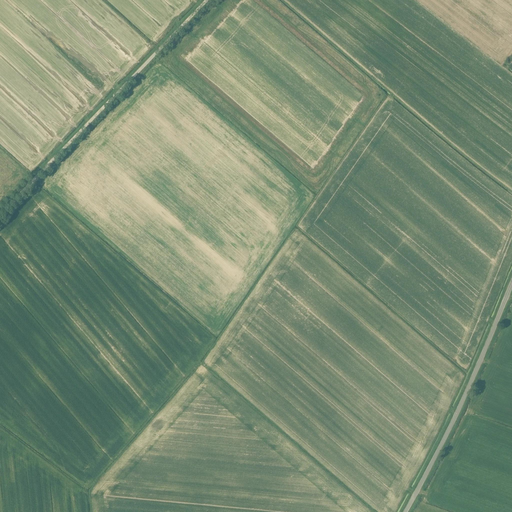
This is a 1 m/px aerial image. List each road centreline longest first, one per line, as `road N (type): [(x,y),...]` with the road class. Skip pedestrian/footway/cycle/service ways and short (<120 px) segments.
road 1 (unclassified): [(0,217),(208,0)]
road 2 (unclassified): [(407,511),(511,286)]
